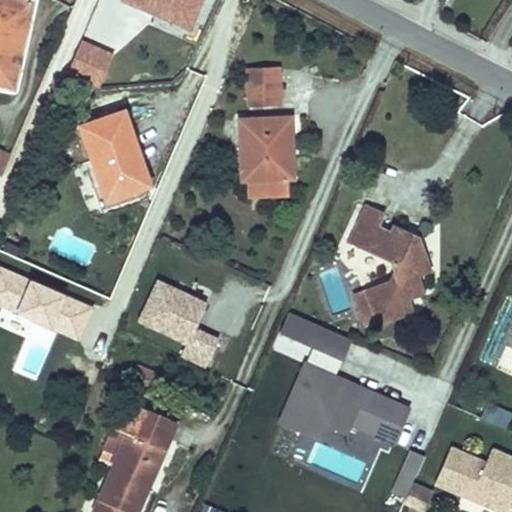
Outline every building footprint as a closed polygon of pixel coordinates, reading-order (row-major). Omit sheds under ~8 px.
[(0,0),(0,86),(13,89),(21,52),(12,50),(14,40),(23,43),(32,2),(22,0),(0,0)] [(69,64),(66,71),(96,85),(111,51),(80,38),(69,64)] [(12,50),(21,52),(23,43),(14,40),(12,50)] [(278,70),(247,72),(249,106),(280,105),(278,70)] [(123,110),(79,125),(104,199),(116,195),(118,202),(139,195),(137,188),(147,184),(123,110)] [(285,133),(291,133),(290,117),(240,120),(243,196),(288,194),(288,177),(293,177),(292,155),(286,156),(285,133)] [(0,171),(8,154),(0,150),(0,171)] [(365,205),(350,238),(389,256),(395,269),(389,281),(366,290),(380,321),(413,308),(408,296),(423,290),(416,272),(428,267),(417,236),(393,225),(390,231),(375,224),(381,212),(365,205)] [(3,252),(19,259),(23,249),(7,242),(3,252)] [(206,301),(156,279),(136,321),(186,344),(181,356),(205,367),(210,355),(218,337),(194,326),(206,301)] [(348,337),(287,309),(278,330),(309,344),(339,358),(348,337)] [(332,374),(339,358),(309,344),(302,361),(332,374)] [(391,442),(406,406),(332,374),(302,361),(276,420),(304,432),(311,416),(342,429),(345,422),(391,442)] [(176,420),(129,399),(117,428),(125,431),(91,510),(96,511),(131,511),(133,508),(145,480),(150,483),(176,420)] [(511,412),(488,403),(482,418),(505,427),(511,412)] [(511,476),(485,464),(450,448),(435,483),(499,511),(509,511),(511,507),(511,476)] [(411,484),(424,456),(411,450),(398,478),(411,484)] [(511,460),(491,451),(485,464),(511,476),(511,460)] [(145,480),(133,508),(138,511),(150,483),(145,480)] [(430,493),(411,484),(402,503),(422,511),(430,493)]
